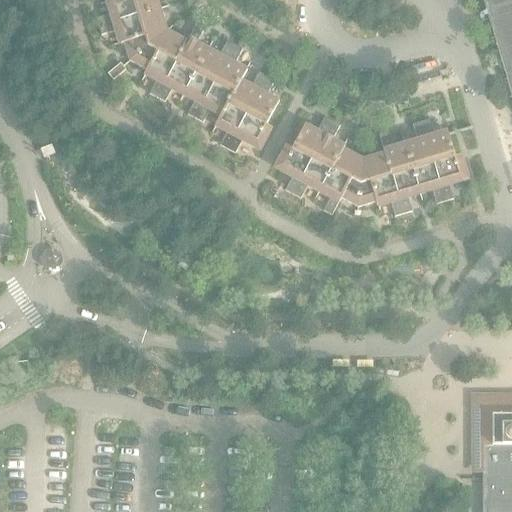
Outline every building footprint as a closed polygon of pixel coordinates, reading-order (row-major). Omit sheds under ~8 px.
[(187,115),(202,123),(209,109),(220,115),(214,126),(226,132),(219,146),(234,154),(242,140),(254,147),(278,102),(266,95),(274,81),(258,73),(251,87),(240,81),(246,71),(234,64),(241,50),(226,41),(218,55),(208,50),(207,49),(206,49),(196,43),(203,29),(195,25),(187,39),(185,42),(166,32),(159,10),(159,8),(156,0),(108,0),(107,1),(111,14),(95,19),(101,36),(116,31),(120,44),(123,44),(129,62),(145,70),(144,74),(156,80),(148,94),(164,103),(171,89),(182,94),(182,95),(183,96),(183,95),(194,101),(187,115)] [(511,0),(484,0),(511,94),(511,0)] [(107,74),(112,80),(124,70),(119,64),(107,74)] [(331,140),(339,126),(323,118),(316,132),(304,125),(280,170),(292,177),(284,191),(300,199),(307,185),(318,191),(317,191),(319,192),(330,197),(322,211),(331,216),(338,202),(339,202),(340,199),(357,208),(375,202),(376,206),(389,202),(394,217),(411,212),(406,197),(418,193),(419,193),(431,189),(435,205),(452,200),(448,184),(461,180),(446,131),(433,135),(428,120),(411,125),(416,140),(405,144),(404,144),(403,144),(391,147),(387,132),(378,135),(383,150),(382,151),(383,154),(362,160),(342,150),(344,147),(331,140)] [(350,233),(359,234),(360,217),(352,217),(350,233)] [(44,254),(39,261),(41,269),(48,274),(56,272),(61,266),(59,257),(52,253),(44,254)] [(511,511),(511,395),(473,395),(470,477),(482,477),(481,511),(511,511)]
